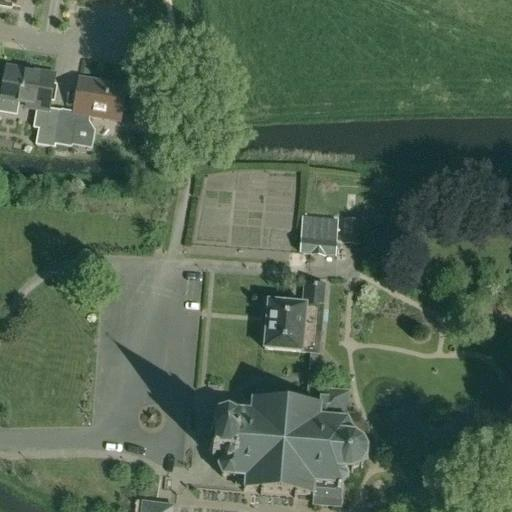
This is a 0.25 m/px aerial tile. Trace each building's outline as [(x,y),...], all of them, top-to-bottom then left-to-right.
[(0,0),(0,9),(12,12),(13,8),(21,10),(23,0),(0,0)] [(39,132),(36,148),(55,151),(56,147),(60,117),(61,113),(49,111),(54,78),(7,69),(3,91),(2,101),(21,104),(27,105),(27,110),(37,111),(34,131),(39,132)] [(85,128),(89,124),(90,118),(120,123),(121,113),(124,113),(126,102),(124,101),(125,90),(80,82),(74,115),(77,116),(76,120),(60,117),(56,147),(72,150),(72,147),(76,126),(85,128)] [(336,221),(303,218),(300,256),(309,256),(309,258),(324,259),(324,258),(333,259),(336,221)] [(358,247),(360,222),(344,221),(342,246),(358,247)] [(263,353),(306,356),(309,331),(320,332),(324,288),(304,286),(302,307),(267,304),(263,353)] [(366,463),(368,462),(364,460),(365,454),(369,452),(368,450),(365,451),(362,444),(364,443),(362,441),(360,443),(354,439),(355,436),(354,436),(353,439),(346,438),(347,433),(350,433),(350,431),(348,431),(346,424),(348,422),(347,420),(345,423),(345,418),(346,418),(348,396),(320,394),(319,401),(313,400),(317,357),(310,357),(306,399),(254,394),(253,403),(252,403),(251,401),(250,402),(251,404),(251,406),(242,405),(242,414),(239,414),(239,412),(237,412),(237,413),(234,413),(228,410),(228,408),(226,408),(226,410),(219,412),(217,410),(216,412),(218,413),(214,420),(212,419),(211,422),(214,422),(216,429),(215,429),(213,429),(213,433),(210,433),(209,436),(211,436),(209,454),(208,454),(208,456),(211,457),(210,460),(213,460),(214,457),(224,458),(224,459),(222,460),(223,462),(218,468),(216,468),(216,470),(219,471),(222,475),(219,477),(222,480),(223,478),(233,479),(232,482),(234,482),(234,479),(237,479),(236,488),(244,489),(244,491),(242,493),(243,495),(246,492),(260,493),(259,497),(262,498),(262,493),(294,496),(293,500),(295,501),(296,496),(310,498),(312,500),(314,499),(313,507),(339,509),(341,490),(343,488),(341,486),(345,480),(348,480),(348,478),(346,478),(344,472),(350,473),(350,476),(352,476),(351,473),(357,470),(360,472),(361,470),(360,469),(364,462),(366,463)]
